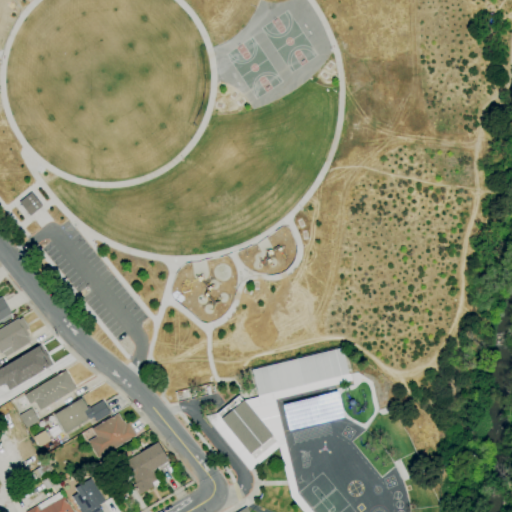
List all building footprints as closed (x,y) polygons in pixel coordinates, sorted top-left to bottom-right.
[(19,203),(29,215),(41,206),(32,193),(19,203)] [(0,297),(1,297),(11,314),(0,320),(0,297)] [(5,357),(2,352),(0,353),(0,328),(18,318),(18,319),(22,317),(28,328),(25,331),(28,336),(26,337),(29,342),(5,357)] [(8,391),(4,383),(0,385),(0,368),(40,345),(52,365),(45,369),(43,366),(41,367),(43,370),(8,391)] [(297,494),(311,511),(302,511),(290,497),(278,446),(248,471),(205,416),(217,413),(238,396),(243,401),(257,397),(251,370),(342,348),(347,374),(350,373),(352,381),(274,399),(297,494)] [(33,401),(29,404),(24,395),(64,370),(75,388),(39,411),(33,401)] [(65,434),(53,415),(81,398),(86,407),(88,406),(89,408),(102,400),(110,413),(96,422),(93,417),(65,434)] [(30,408),(38,421),(27,428),(19,416),(30,408)] [(98,459),(87,442),(96,437),(91,429),(117,413),(122,421),(123,420),(125,423),(124,423),(125,425),(128,422),(136,436),(98,459)] [(39,447),(33,437),(44,430),(50,440),(39,447)] [(139,494),(133,485),(135,483),(123,463),(139,453),(157,442),(168,461),(167,461),(169,465),(158,471),(157,468),(152,470),(157,479),(154,481),(156,485),(154,485),(153,482),(152,483),(154,486),(139,494)] [(25,485),(21,478),(40,467),(37,463),(43,460),(49,471),(25,485)] [(46,490),(41,481),(50,476),(56,485),(46,490)] [(80,511),(71,497),(77,493),(74,488),(91,478),(105,501),(98,505),(102,511),(80,511)] [(25,511),(60,491),(72,511),(25,511)]
